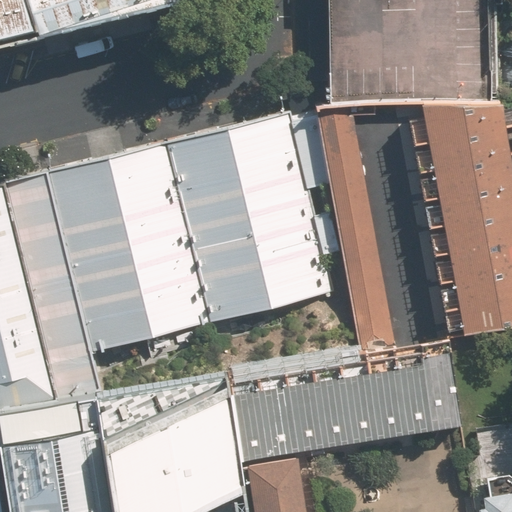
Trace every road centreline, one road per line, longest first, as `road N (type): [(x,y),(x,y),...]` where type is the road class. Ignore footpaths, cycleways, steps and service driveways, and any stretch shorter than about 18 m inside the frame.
road 1 (residential): [(0,90),(250,20),(250,0)]
road 2 (unknown): [(463,511),(405,492),(339,502)]
